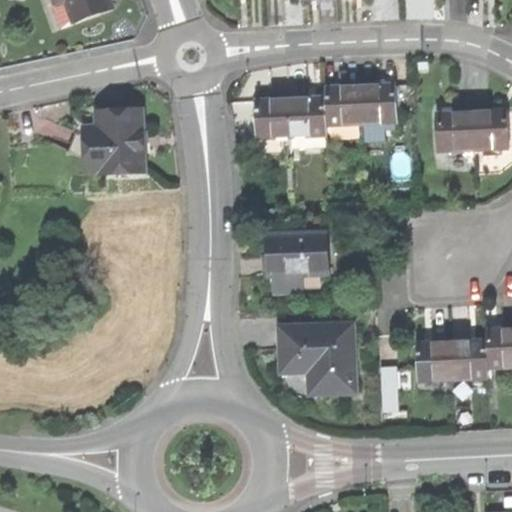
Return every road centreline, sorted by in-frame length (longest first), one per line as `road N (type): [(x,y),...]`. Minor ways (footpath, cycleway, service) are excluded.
road 1 (residential): [(511,63),(482,47),(417,35),(191,59)]
road 2 (residential): [(206,305),(208,158),(191,59)]
road 3 (residential): [(0,88),(191,59)]
road 4 (tertiary): [(402,462),(266,439)]
road 5 (tertiary): [(269,482),(402,462)]
road 6 (tertiary): [(15,451),(139,490)]
road 7 (tertiary): [(140,438),(15,451)]
